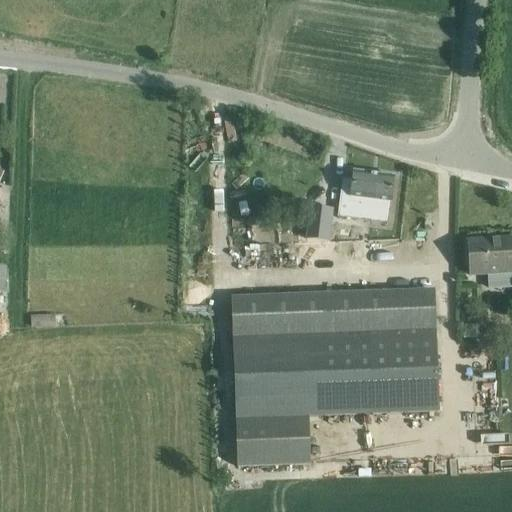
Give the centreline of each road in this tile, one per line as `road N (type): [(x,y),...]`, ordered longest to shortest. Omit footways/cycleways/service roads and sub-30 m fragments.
road 1 (unclassified): [(0,50),(212,81),(389,140),(472,158)]
road 2 (unclassified): [(472,158),(478,0)]
